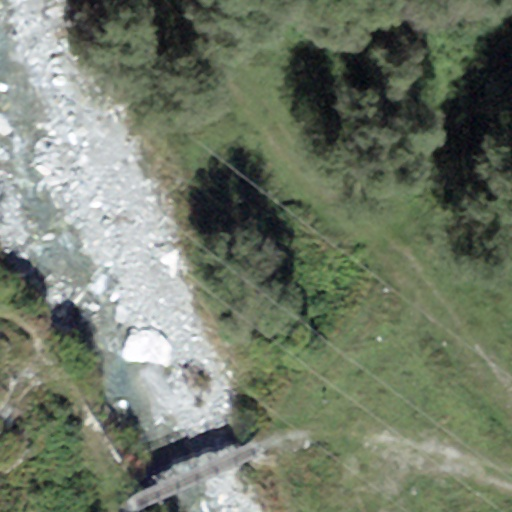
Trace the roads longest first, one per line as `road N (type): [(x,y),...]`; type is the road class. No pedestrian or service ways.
road 1 (track): [(511,506),(297,467),(207,470),(145,500),(137,511)]
road 2 (track): [(511,427),(480,406),(392,274)]
